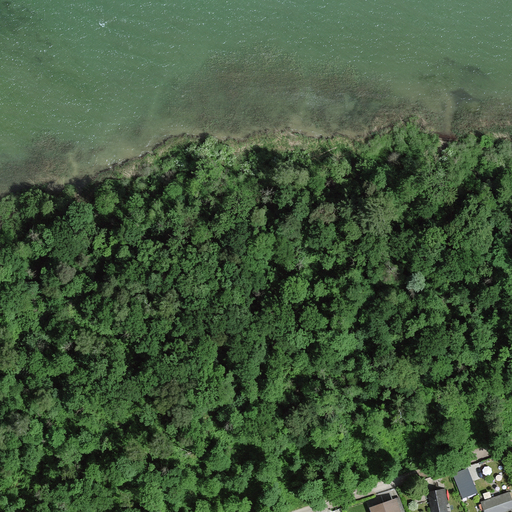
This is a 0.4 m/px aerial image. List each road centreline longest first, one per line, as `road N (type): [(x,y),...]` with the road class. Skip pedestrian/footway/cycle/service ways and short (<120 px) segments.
road 1 (track): [(32,253),(98,511)]
road 2 (track): [(511,448),(316,511)]
